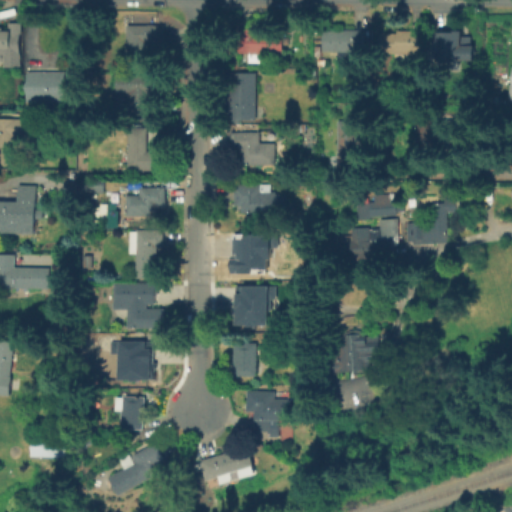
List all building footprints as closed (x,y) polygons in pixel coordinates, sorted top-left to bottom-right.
[(18,25),(18,32),(23,32),(23,50),(18,49),(18,71),(9,71),(9,69),(0,69),(0,32),(9,32),(9,25),(18,25)] [(149,64),(129,64),(129,27),(167,27),(167,43),(149,43),(149,64)] [(326,54),(326,32),(365,33),(365,54),(326,54)] [(477,65),(441,65),(441,32),(478,33),(478,53),(477,53),(477,65)] [(250,36),(283,35),(283,55),(272,55),(272,66),(250,66),(250,36)] [(386,55),(386,35),(426,35),(426,56),(386,55)] [(30,105),(30,74),(67,74),(66,105),(30,105)] [(240,89),(240,76),(260,76),(259,123),(237,123),(237,89),(240,89)] [(152,120),(133,120),(133,81),(164,81),(164,98),(152,98),(152,120)] [(14,167),(0,167),(0,121),(34,121),(34,142),(14,141),(14,167)] [(437,162),(417,162),(417,122),(458,122),(458,141),(437,141),(437,162)] [(342,167),(342,125),(363,126),(363,167),(342,167)] [(149,131),(149,153),(166,153),(166,172),(130,172),(130,131),(149,131)] [(235,155),(235,136),(265,136),(265,145),(278,145),(279,167),(242,167),(242,155),(235,155)] [(91,195),(91,180),(107,180),(107,195),(91,195)] [(264,185),(264,188),(276,188),(276,194),(284,194),(284,212),(246,212),(246,202),(236,202),(236,184),(264,185)] [(38,234),(0,234),(0,200),(20,200),(20,185),(38,185),(38,234)] [(67,198),(67,185),(80,185),(80,198),(67,198)] [(159,217),(127,217),(127,198),(140,198),(140,187),(168,188),(168,210),(159,210),(159,217)] [(406,244),(448,243),(447,212),(456,212),(456,200),(429,200),(429,221),(406,221),(406,244)] [(118,227),(118,207),(106,206),(106,227),(118,227)] [(398,245),(397,218),(375,219),(375,226),(352,226),(353,255),(389,254),(388,245),(398,245)] [(158,256),(158,280),(138,280),(138,256),(133,256),(133,233),(164,234),(164,251),(158,251),(158,256)] [(265,243),(265,251),(290,251),(290,270),(246,270),(246,264),(239,264),(239,243),(265,243)] [(0,258),(17,258),(17,269),(37,269),(37,290),(0,290),(0,258)] [(157,288),(156,311),(166,311),(166,329),(130,329),(130,311),(115,311),(115,287),(157,288)] [(269,308),(269,328),(245,328),(245,308),(231,308),(231,290),(269,290),(269,308)] [(380,335),(341,334),(340,369),(370,370),(371,352),(379,353),(380,335)] [(0,344),(16,346),(12,397),(0,396),(0,344)] [(126,367),(131,345),(156,350),(156,349),(167,351),(160,384),(138,379),(140,370),(126,367)] [(237,377),(237,346),(258,346),(258,377),(237,377)] [(277,393),(277,399),(291,399),(291,423),(282,423),(282,440),(259,440),(259,423),(256,423),(256,419),(248,419),(248,393),(277,393)] [(144,400),(144,432),(124,432),(124,411),(117,411),(117,400),(144,400)] [(70,439),(70,459),(34,458),(35,438),(70,439)] [(126,472),(122,464),(159,445),(169,466),(160,471),(163,476),(119,499),(110,481),(126,472)] [(204,464),(250,450),(256,472),(234,479),(235,482),(225,485),(224,481),(211,485),(204,464)]
